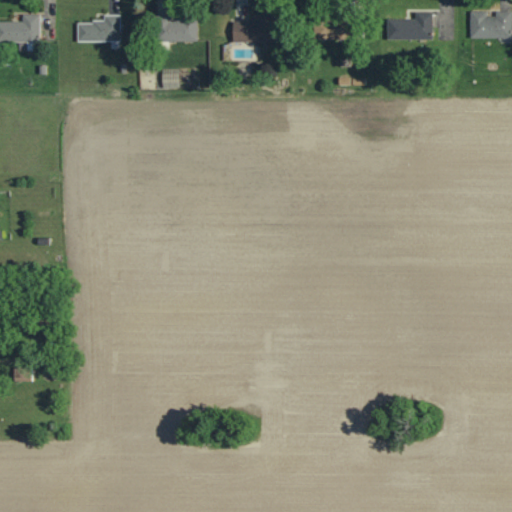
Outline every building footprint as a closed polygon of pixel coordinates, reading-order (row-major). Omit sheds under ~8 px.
[(469,9),(469,36),(511,36),(511,9),(494,9),(494,14),(486,14),(486,9),(469,9)] [(386,17),(386,38),(432,38),(432,10),(414,10),(415,17),(386,17)] [(232,20),(232,40),(274,40),(274,12),(255,12),(255,20),(232,20)] [(153,14),(154,40),(195,40),(195,13),(179,14),(179,19),(170,19),(170,14),(153,14)] [(0,44),(42,43),(41,15),(24,15),(24,22),(0,22),(0,44)] [(122,15),(105,15),(105,22),(79,22),(79,41),(122,42),(122,15)] [(355,40),(356,19),(329,18),(328,39),(355,40)]
